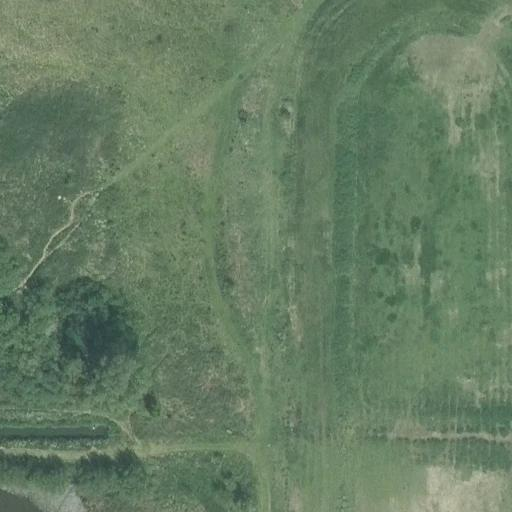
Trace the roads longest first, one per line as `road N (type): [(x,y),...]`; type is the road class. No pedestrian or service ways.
road 1 (track): [(246,463),(259,407),(206,266),(207,215),(238,74),(317,0)]
road 2 (track): [(0,453),(213,444),(246,463),(262,511)]
